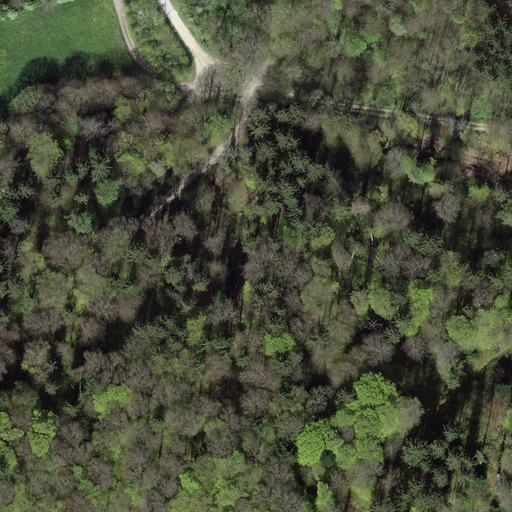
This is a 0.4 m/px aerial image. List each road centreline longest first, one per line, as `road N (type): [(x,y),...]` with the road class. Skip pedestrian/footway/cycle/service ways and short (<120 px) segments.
road 1 (track): [(236,81),(254,97),(245,128),(0,342)]
road 2 (track): [(511,131),(254,97)]
road 3 (track): [(0,189),(149,131),(205,92)]
road 4 (track): [(236,81),(205,92),(168,85),(136,55),(118,0)]
road 5 (track): [(236,81),(363,0)]
